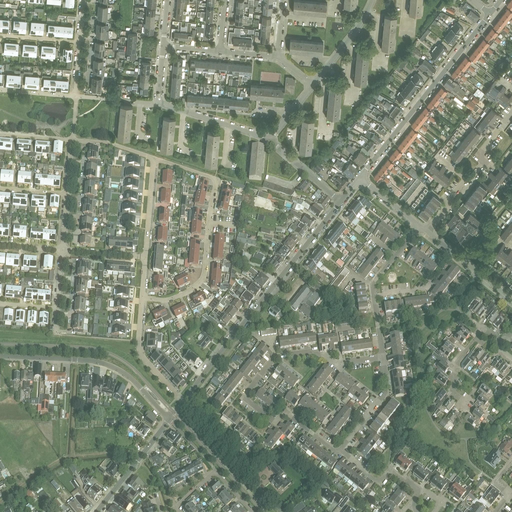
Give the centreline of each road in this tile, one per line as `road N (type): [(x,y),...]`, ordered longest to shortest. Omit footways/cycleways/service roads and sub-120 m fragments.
road 1 (residential): [(338,452),(288,414),(268,418),(246,394),(277,355),(310,351),(339,363),(382,357)]
road 2 (residential): [(182,401),(340,202)]
road 3 (residential): [(360,178),(488,15)]
road 4 (residential): [(169,419),(118,370),(95,361),(0,356)]
road 5 (residential): [(281,511),(182,401)]
road 6 (residential): [(207,223),(201,279),(176,297),(141,298)]
